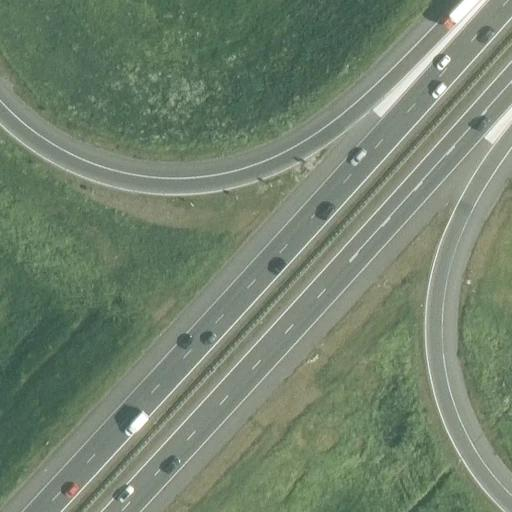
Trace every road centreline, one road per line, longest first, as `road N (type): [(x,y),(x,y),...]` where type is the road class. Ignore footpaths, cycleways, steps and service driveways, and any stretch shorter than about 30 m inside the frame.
road 1 (motorway): [(511,0),(46,511)]
road 2 (motorway): [(118,511),(511,77)]
road 3 (motorway): [(479,0),(325,136),(278,166),(214,186),(133,183),(72,163),(0,110)]
road 4 (motorway): [(511,509),(482,480),(450,417),(432,314),(462,212),(511,132)]
